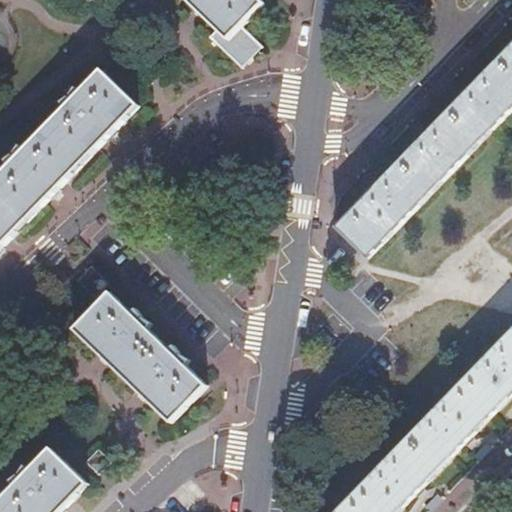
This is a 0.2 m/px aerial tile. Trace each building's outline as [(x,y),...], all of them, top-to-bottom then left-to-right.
[(186,0),(195,8),(194,10),(201,18),(203,16),(218,30),(210,38),(242,69),(263,48),(243,27),(265,4),(261,0),(186,0)] [(511,47),(337,229),(367,259),(511,108),(511,47)] [(0,255),(4,250),(3,248),(50,199),(52,201),(60,193),(58,191),(107,141),(109,142),(116,134),(114,132),(139,107),(102,72),(82,92),(78,89),(73,96),(75,99),(73,102),(70,99),(62,105),(64,111),(27,149),(22,148),(18,155),(20,158),(18,160),(14,157),(6,163),(9,169),(0,178),(0,255)] [(100,356),(98,359),(107,366),(110,365),(140,393),(137,395),(146,403),(148,401),(173,424),(208,388),(187,368),(190,363),(183,357),(180,360),(177,358),(181,354),(173,347),(169,350),(149,332),(152,327),(145,321),(142,324),(139,322),(143,318),(137,311),(131,313),(110,294),(75,332),(100,356)] [(399,511),(511,395),(511,333),(340,511),(399,511)] [(27,468),(23,475),(25,478),(23,480),(20,478),(13,483),(15,489),(0,504),(0,511),(67,511),(66,510),(89,486),(52,450),(32,471),(27,468)]
